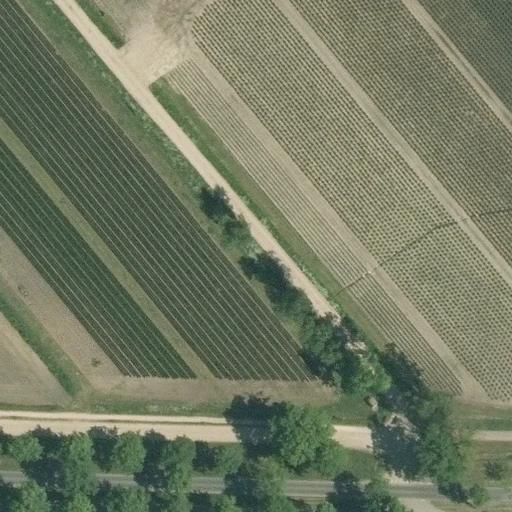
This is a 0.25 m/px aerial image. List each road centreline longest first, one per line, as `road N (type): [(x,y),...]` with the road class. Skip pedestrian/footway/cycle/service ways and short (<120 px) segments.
road 1 (track): [(411,441),(414,418),(61,0)]
road 2 (track): [(0,426),(411,441)]
road 3 (tertiary): [(407,493),(0,479)]
road 4 (tertiary): [(0,505),(154,511)]
